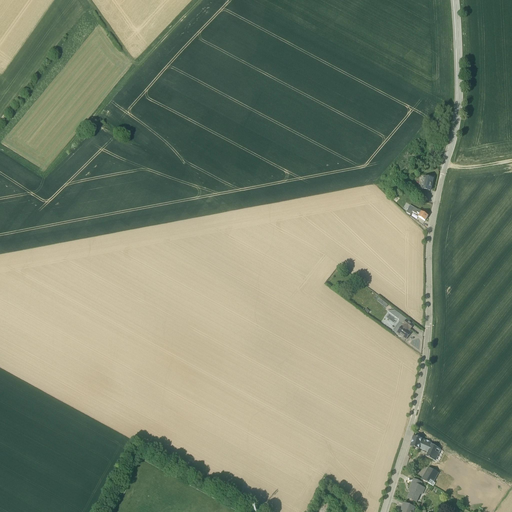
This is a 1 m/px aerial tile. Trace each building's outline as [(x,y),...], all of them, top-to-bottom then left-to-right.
[(430,187),(432,179),(424,178),(421,189),(430,191),(431,187),(430,187)] [(428,216),(411,206),(410,205),(406,212),(410,215),(412,212),(416,214),(417,213),(420,215),(418,217),(425,221),(428,216)] [(414,325),(407,320),(403,325),(399,330),(398,328),(397,328),(395,330),(395,331),(398,333),(397,333),(398,334),(398,335),(398,336),(400,337),(401,337),(406,340),(411,333),(407,331),(408,329),(410,330),(414,325)] [(441,450),(432,445),(432,444),(429,442),(427,441),(426,441),(422,439),(422,440),(413,437),(410,448),(419,450),(419,449),(429,453),(427,458),(435,462),(441,450)] [(438,473),(429,468),(422,480),(433,486),(435,483),(433,482),(438,473)] [(409,489),(411,490),(408,499),(416,503),(419,496),(421,497),(424,489),(420,487),(421,483),(414,480),(409,489)] [(402,507),(405,508),(402,511),(413,511),(415,508),(404,503),(402,507)]
